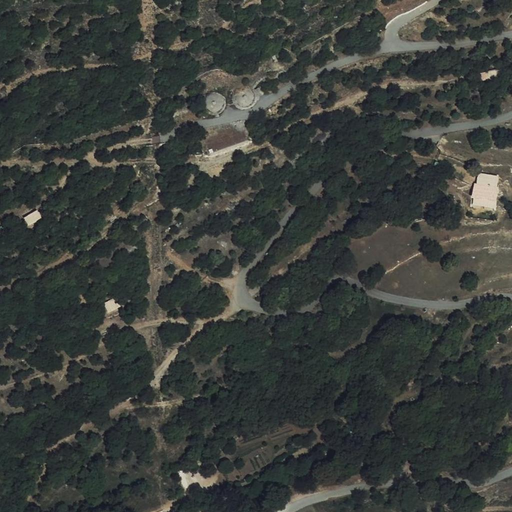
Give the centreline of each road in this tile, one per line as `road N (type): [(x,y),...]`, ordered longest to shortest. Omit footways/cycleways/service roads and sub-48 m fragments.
road 1 (track): [(511,298),(444,306),(340,281),(306,309),(286,313),(253,306),(242,286),(247,269),(309,197),(351,162),(410,132),(511,114)]
road 2 (track): [(166,135),(251,112),(322,72),(403,46)]
road 3 (track): [(276,511),(377,483),(474,482),(511,470)]
